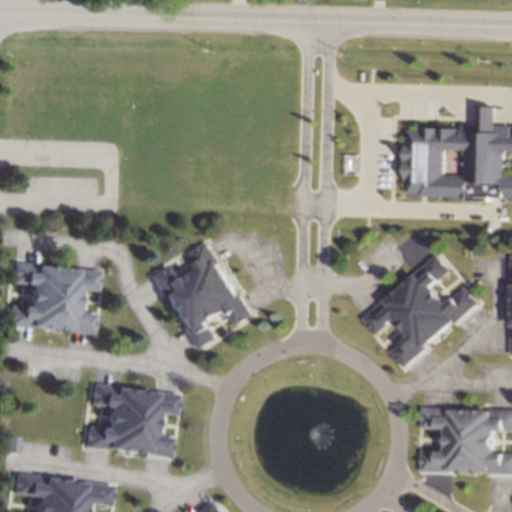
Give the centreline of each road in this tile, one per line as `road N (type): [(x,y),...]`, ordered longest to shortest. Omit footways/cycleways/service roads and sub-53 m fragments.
road 1 (residential): [(300,343),(249,358),(210,410),(211,471),(240,511),(371,504),(391,472),(396,427),(383,389),(343,353),(300,343)]
road 2 (tertiary): [(511,28),(0,14)]
road 3 (residential): [(317,345),(329,23)]
road 4 (residential): [(304,23),(299,343)]
